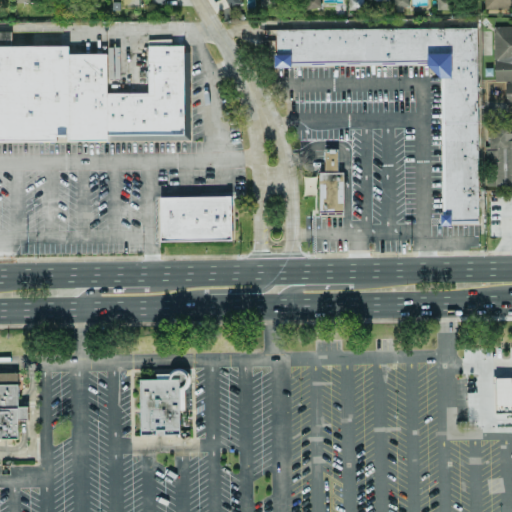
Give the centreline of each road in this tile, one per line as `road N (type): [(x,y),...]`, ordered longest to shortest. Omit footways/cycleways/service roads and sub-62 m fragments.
road 1 (primary): [(511,269),(0,278)]
road 2 (primary): [(0,309),(511,302)]
road 3 (primary): [(154,308),(261,289),(290,271)]
road 4 (primary): [(408,270),(372,283),(291,290),(281,304)]
road 5 (residential): [(200,0),(260,110)]
